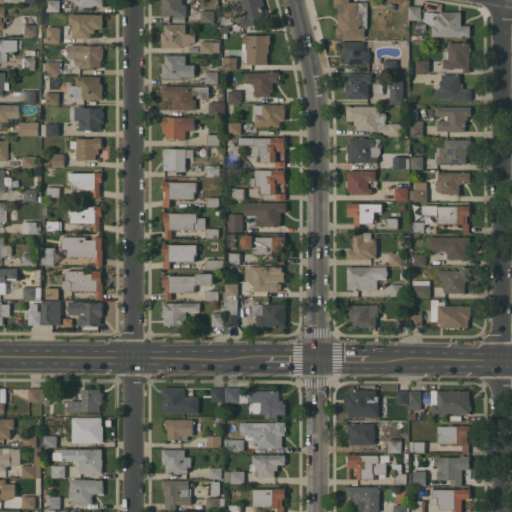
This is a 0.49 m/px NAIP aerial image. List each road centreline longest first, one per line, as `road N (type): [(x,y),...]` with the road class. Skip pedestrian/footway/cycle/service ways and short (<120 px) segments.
road 1 (tertiary): [(293,0),(316,108),(318,511)]
road 2 (residential): [(501,0),(498,511)]
road 3 (residential): [(133,0),(136,511)]
road 4 (secondary): [(0,357),(262,358)]
road 5 (secondary): [(373,359),(511,359)]
